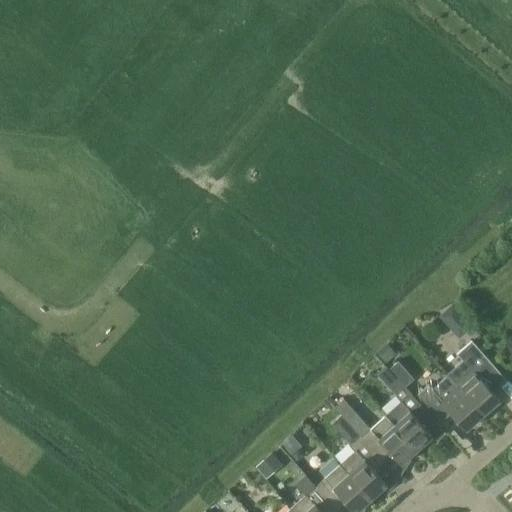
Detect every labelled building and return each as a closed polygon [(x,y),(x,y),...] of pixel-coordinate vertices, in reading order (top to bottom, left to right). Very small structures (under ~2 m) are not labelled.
[(448,375),(457,386),(483,414),(499,400),(479,377),(493,365),(472,341),(457,354),(463,361),(448,375)] [(415,378),(398,360),(389,368),(405,387),(415,378)] [(393,391),(402,383),(386,366),(377,373),(393,391)] [(466,429),(483,414),(457,386),(441,400),(428,386),(417,396),(441,423),(452,413),(466,429)] [(410,393),(385,415),(416,450),(432,436),(423,426),(432,418),(410,393)] [(334,408),(344,418),(353,409),(344,399),(334,408)] [(361,437),(382,462),(392,454),(400,464),(416,450),(385,415),(361,437)] [(356,450),(340,464),(371,498),(387,484),(374,470),(382,462),(361,437),(351,446),(356,450)] [(315,486),(337,511),(346,503),(354,511),(355,511),(371,498),(340,464),(315,486)] [(335,511),(337,511),(315,486),(291,508),(294,511),(335,511)]
